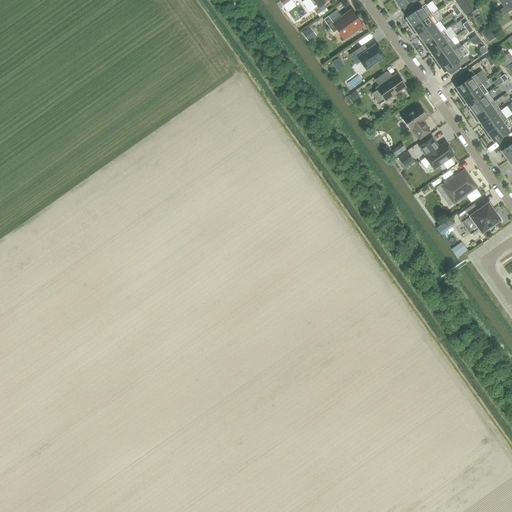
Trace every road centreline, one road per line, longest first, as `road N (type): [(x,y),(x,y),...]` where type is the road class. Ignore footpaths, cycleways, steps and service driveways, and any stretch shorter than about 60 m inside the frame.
road 1 (track): [(208,0),(511,430)]
road 2 (residential): [(364,0),(511,208)]
